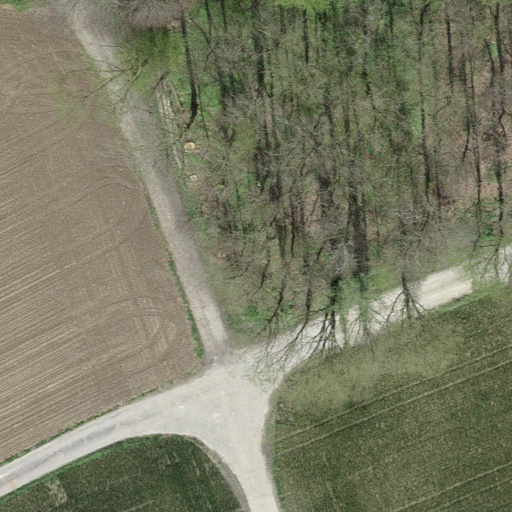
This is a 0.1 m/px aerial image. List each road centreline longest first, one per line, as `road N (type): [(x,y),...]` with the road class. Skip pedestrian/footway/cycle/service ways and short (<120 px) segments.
road 1 (track): [(230,383),(134,114),(74,0)]
road 2 (track): [(511,269),(230,383)]
road 3 (track): [(230,383),(111,426),(0,482)]
road 4 (track): [(269,511),(230,383)]
